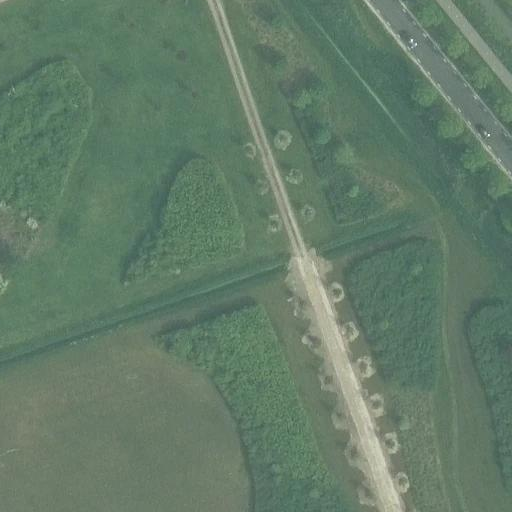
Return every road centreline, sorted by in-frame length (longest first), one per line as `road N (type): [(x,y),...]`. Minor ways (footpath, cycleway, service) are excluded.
road 1 (unknown): [(389,511),(216,0)]
road 2 (secondary): [(511,164),(378,0)]
